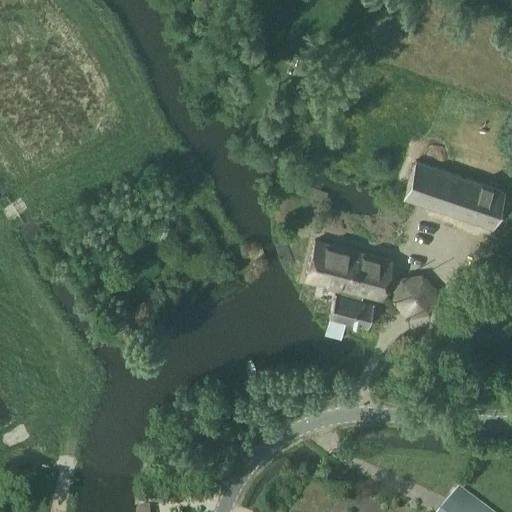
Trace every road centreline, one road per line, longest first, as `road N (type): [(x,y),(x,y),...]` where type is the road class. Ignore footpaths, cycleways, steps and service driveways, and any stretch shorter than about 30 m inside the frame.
road 1 (unclassified): [(219,511),(255,460),(302,429),(353,416),(511,423)]
road 2 (track): [(442,276),(398,246),(321,227),(260,254)]
